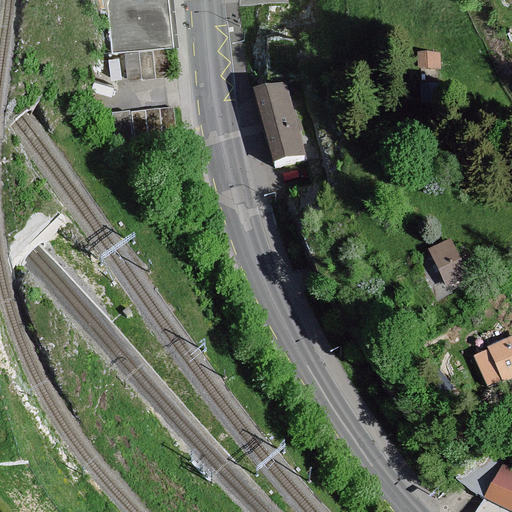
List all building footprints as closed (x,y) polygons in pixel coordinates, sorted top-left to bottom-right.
[(169,0),(107,0),(113,50),(124,49),(167,45),(174,44),(169,0)] [(127,78),(169,74),(167,45),(124,49),(127,78)] [(308,163),(285,85),(253,95),(276,172),(308,163)] [(176,135),(173,107),(132,112),(135,139),(176,135)] [(129,111),(113,113),(116,145),(133,143),(129,111)] [(466,277),(449,244),(430,253),(446,286),(466,277)] [(511,382),(511,340),(487,352),(489,354),(503,383),(505,386),(511,382)] [(503,383),(489,354),(475,361),(487,389),(503,383)] [(511,511),(511,467),(508,465),(485,506),(495,511),(511,511)]
